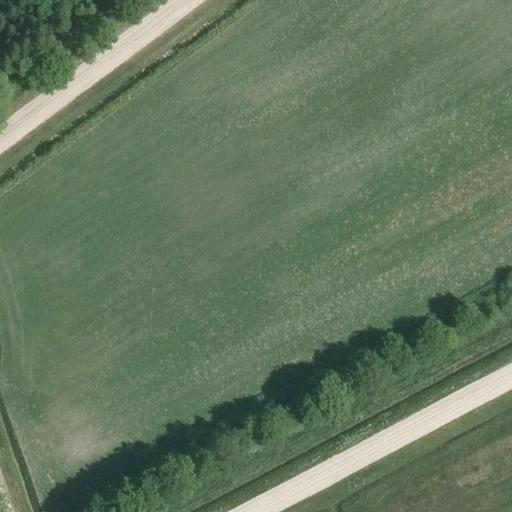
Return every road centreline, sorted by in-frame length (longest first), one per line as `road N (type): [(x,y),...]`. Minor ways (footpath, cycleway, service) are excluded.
road 1 (track): [(249,511),(511,374)]
road 2 (track): [(186,0),(0,143)]
